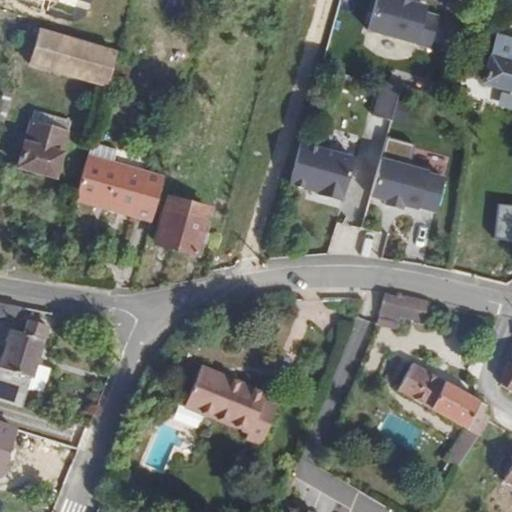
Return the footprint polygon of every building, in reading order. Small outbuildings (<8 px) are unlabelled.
[(371,10),(373,0),(364,0),(362,8),(371,10)] [(426,5),(408,0),(373,0),(371,10),(364,33),(414,48),(415,45),(424,13),(426,5)] [(440,17),(424,13),(415,45),(431,49),(440,17)] [(111,81),(123,40),(46,17),(34,57),(111,81)] [(511,93),(511,39),(496,35),(481,85),(492,88),(511,93)] [(389,120),(399,85),(381,80),(371,115),(389,120)] [(412,106),(398,102),(392,120),(406,124),(412,106)] [(60,169),(73,123),(53,116),(50,125),(32,119),(21,158),(60,169)] [(161,189),(168,163),(93,141),(81,181),(157,204),(161,189)] [(353,160),(299,144),(287,187),(341,202),(353,160)] [(447,175),(383,156),(368,202),(419,216),(424,198),(441,204),(447,175)] [(199,241),(209,209),(169,196),(159,229),(199,241)] [(511,204),(499,203),(496,238),(511,239),(511,204)] [(423,317),(428,299),(383,288),(374,323),(394,328),(398,311),(423,317)] [(0,315),(17,319),(20,307),(0,303),(0,315)] [(0,390),(25,398),(54,323),(36,316),(32,328),(13,321),(0,354),(0,390)] [(478,395),(411,357),(395,384),(460,422),(441,453),(455,461),(464,446),(479,427),(487,414),(489,411),(484,407),(487,401),(478,395)] [(263,447),(279,405),(265,400),(268,393),(201,367),(188,398),(179,395),(175,405),(252,436),(250,441),(263,447)] [(0,466),(25,398),(0,390),(0,466)] [(124,511),(148,511),(152,504),(127,493),(120,510),(124,511)]
